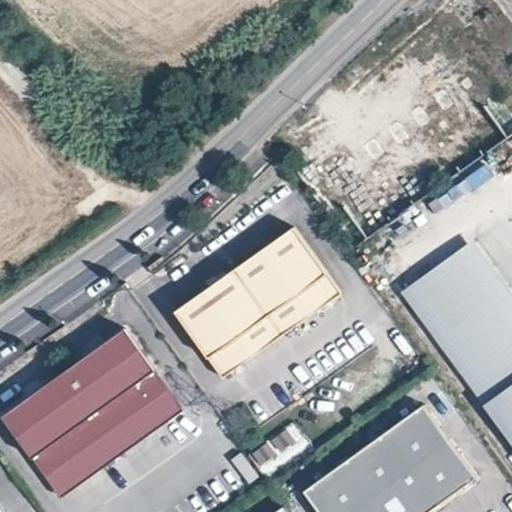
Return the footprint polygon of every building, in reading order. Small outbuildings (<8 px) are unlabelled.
[(465,33),(474,26),(456,2),(447,10),(465,33)] [(292,229),(175,315),(223,380),(341,295),(292,229)] [(511,306),(468,246),(407,291),(511,434),(511,306)] [(136,385),(156,371),(127,328),(2,415),(32,457),(53,443),(81,483),(164,425),(136,385)] [(185,411),(156,371),(136,385),(164,425),(185,411)] [(423,405),(305,491),(320,511),(426,511),(475,476),(423,405)] [(81,483),(53,443),(32,457),(60,498),(81,483)] [(235,496),(261,478),(243,454),(218,472),(235,496)]
